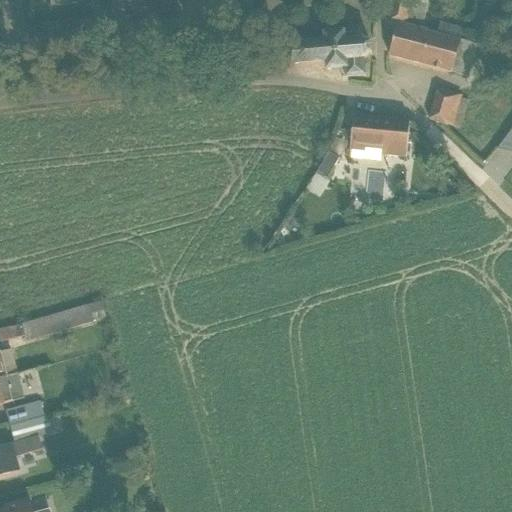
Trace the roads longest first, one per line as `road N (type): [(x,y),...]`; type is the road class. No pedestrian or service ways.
road 1 (residential): [(0,105),(278,81),(375,95),(409,109)]
road 2 (residential): [(21,51),(195,28),(222,20),(240,0)]
road 3 (unclassified): [(409,109),(511,209)]
